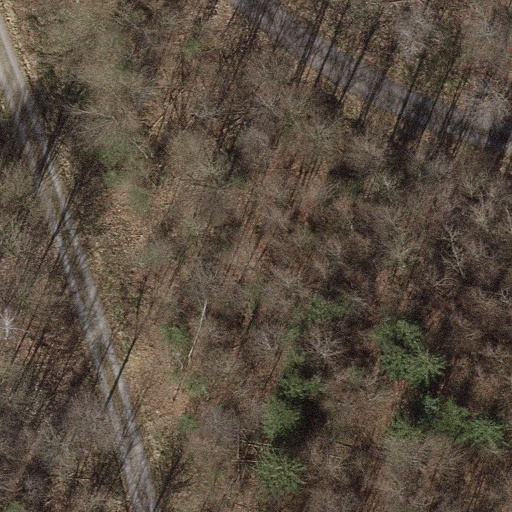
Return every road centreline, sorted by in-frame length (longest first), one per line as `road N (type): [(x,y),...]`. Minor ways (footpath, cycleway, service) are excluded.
road 1 (track): [(148,511),(95,318),(0,46)]
road 2 (track): [(511,133),(390,88),(254,0)]
